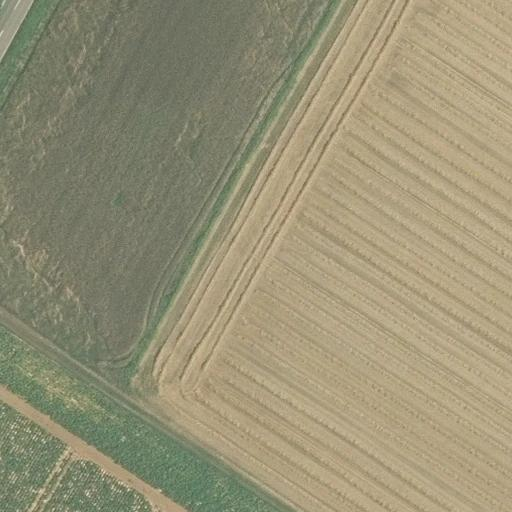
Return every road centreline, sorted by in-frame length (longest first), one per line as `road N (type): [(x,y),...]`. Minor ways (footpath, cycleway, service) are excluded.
road 1 (track): [(334,0),(120,397)]
road 2 (track): [(292,511),(0,311)]
